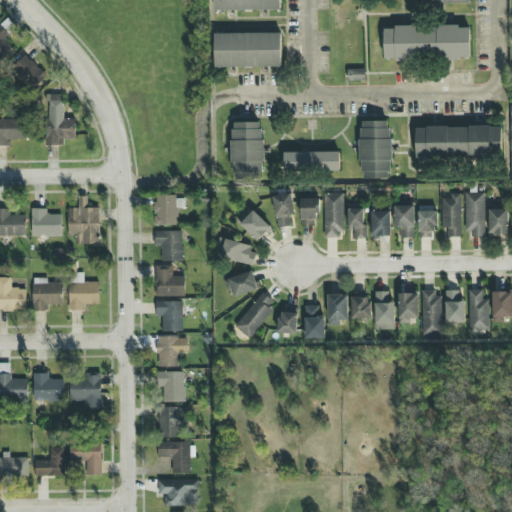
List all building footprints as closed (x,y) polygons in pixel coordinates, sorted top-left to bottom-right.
[(470,27),(384,27),(384,60),(470,60),(470,27)] [(0,65),(18,49),(0,29),(0,65)] [(281,67),(281,33),(215,34),(215,68),(281,67)] [(27,90),(44,75),(25,55),(9,70),(27,90)] [(348,82),(365,82),(365,69),(347,70),(348,82)] [(75,140),(75,118),(62,118),(62,98),(45,98),(45,146),(63,146),(63,140),(75,140)] [(23,140),(23,119),(0,119),(0,146),(8,146),(8,140),(23,140)] [(361,179),(391,178),(389,121),(359,122),(361,179)] [(231,123),(232,179),(262,179),(262,122),(231,123)] [(415,157),(501,158),(501,127),(415,127),(415,157)] [(339,171),(339,151),(283,153),(283,173),(339,171)] [(343,193),(323,194),(324,236),(343,236),(343,193)] [(464,193),(464,235),(484,235),(484,193),(464,193)] [(290,227),(289,215),(293,215),(292,194),(273,196),(276,227),(290,227)] [(177,225),(176,208),(184,208),(184,199),(175,199),(175,195),(154,196),(155,226),(177,225)] [(440,196),(441,230),(447,229),(447,238),(461,237),(460,195),(440,196)] [(67,209),(68,237),(74,237),(74,244),(99,244),(99,207),(87,208),(87,196),(78,197),(78,208),(67,209)] [(317,198),(300,199),(300,225),(318,225),(317,198)] [(394,206),(394,228),(400,228),(400,238),(414,238),(413,206),(394,206)] [(435,206),(418,206),(418,238),(435,238),(435,206)] [(61,214),(46,215),(46,208),(31,209),(31,237),(62,236),(61,214)] [(365,239),(364,208),(346,209),(347,230),(353,230),(353,239),(365,239)] [(9,209),(0,209),(0,236),(25,237),(25,215),(9,215),(9,209)] [(508,235),(507,209),(488,209),(488,235),(508,235)] [(258,242),(271,228),(252,211),(246,217),(243,214),(235,221),(258,242)] [(390,236),(390,211),(371,212),(371,236),(390,236)] [(182,231),(154,232),(154,247),(161,247),(161,262),(183,261),(182,231)] [(215,258),(252,263),(254,244),(218,239),(215,258)] [(184,296),(184,276),(172,276),(172,265),(155,266),(155,297),(184,296)] [(223,281),(227,291),(231,289),(234,297),(258,289),(251,271),(223,281)] [(98,282),(83,282),(83,273),(68,273),(68,311),(84,311),(84,305),(98,305),(98,282)] [(25,288),(11,289),(10,278),(0,278),(0,310),(26,310),(25,288)] [(62,282),(47,282),(47,278),(31,278),(32,312),(48,311),(48,305),(62,305),(62,282)] [(440,290),(421,290),(422,338),(440,338),(440,290)] [(446,323),(465,323),(464,300),(460,300),(460,290),(445,291),(446,323)] [(487,300),(483,300),(483,290),(468,291),(469,335),(488,334),(487,300)] [(351,319),(370,319),(370,292),(351,292),(351,319)] [(388,292),(374,292),(375,326),(395,325),(394,302),(389,302),(388,292)] [(511,317),(511,292),(492,292),(492,322),(504,322),(504,317),(511,317)] [(398,324),(410,324),(410,318),(418,318),(418,293),(398,293),(398,324)] [(276,307),(261,294),(234,327),(249,339),(276,307)] [(348,320),(347,295),(327,295),(328,325),(339,325),(339,320),(348,320)] [(156,317),(161,317),(162,332),(182,331),(182,301),(155,302),(156,317)] [(318,306),(305,306),(304,339),(324,339),(325,316),(317,316),(318,306)] [(296,334),(297,309),(279,308),(277,333),(296,334)] [(187,354),(187,337),(157,338),(158,367),(179,367),(179,354),(187,354)] [(27,379),(10,379),(10,364),(0,364),(0,400),(27,401),(27,379)] [(183,372),(157,372),(157,387),(162,387),(163,402),(184,402),(183,372)] [(33,373),(32,401),(63,402),(64,379),(48,379),(48,374),(33,373)] [(101,373),(86,373),(86,378),(70,378),(70,401),(79,401),(79,409),(100,409),(101,373)] [(158,436),(187,436),(187,408),(158,407),(158,436)] [(189,442),(156,442),(157,457),(172,457),(173,474),(190,473),(189,442)] [(101,475),(101,444),(69,444),(70,461),(77,460),(77,469),(86,469),(86,475),(101,475)] [(65,476),(64,447),(49,447),(49,461),(35,461),(35,477),(65,476)] [(0,476),(28,476),(29,457),(0,456),(0,476)] [(164,506),(198,505),(197,479),(158,480),(158,495),(164,494),(164,506)]
